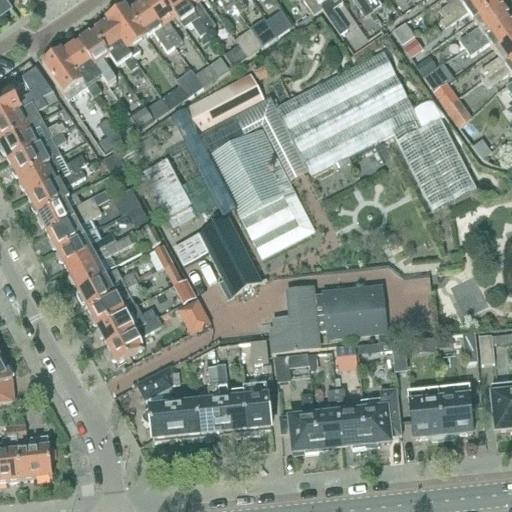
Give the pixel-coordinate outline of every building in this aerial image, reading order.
[(0,0),(0,20),(12,12),(3,0),(0,0)] [(28,1),(29,0),(13,0),(19,8),(21,6),(23,7),(27,4),(28,1)] [(169,27),(176,22),(161,0),(149,0),(150,2),(144,6),(174,51),(182,46),(169,27)] [(208,36),(183,0),(161,0),(176,22),(180,27),(188,22),(200,41),(208,36)] [(199,6),(206,1),(205,0),(183,0),(208,36),(215,31),(199,6)] [(215,0),(226,15),(234,10),(226,0),(205,0),(206,1),(208,0),(215,0)] [(226,0),(234,10),(239,18),(246,13),(237,0),(226,0)] [(300,0),(315,22),(323,16),(312,0),(300,0)] [(312,0),(323,16),(341,41),(348,36),(334,14),(343,7),(338,0),(312,0)] [(364,3),(361,0),(351,0),(366,23),(374,18),(364,3)] [(361,0),(364,3),(374,18),(381,13),(372,0),(361,0)] [(456,0),(458,3),(439,16),(444,23),(478,0),(456,0)] [(474,25),(501,7),(500,5),(501,3),(498,0),(478,0),(444,23),(441,26),(446,34),(450,31),(468,18),(474,25)] [(167,56),(174,51),(144,6),(137,10),(135,10),(131,12),(130,15),(129,16),(147,42),(154,37),(167,56)] [(505,9),(502,9),(501,7),(474,25),(479,33),(460,46),(465,53),(511,21),(507,16),(508,13),(505,9)] [(147,42),(129,16),(125,10),(106,23),(108,25),(133,62),(141,56),(137,50),(147,43),(147,42)] [(269,30),(278,43),(293,33),(284,20),(269,30)] [(511,22),(511,21),(465,53),(470,61),(489,48),(494,55),(511,43),(511,22)] [(138,70),(133,62),(108,25),(102,29),(100,29),(95,32),(94,34),(93,35),(110,61),(117,71),(125,66),(131,75),(138,70)] [(403,50),(416,41),(406,27),(393,36),(403,50)] [(263,53),(278,43),(269,30),(254,41),(263,53)] [(103,66),(110,61),(93,35),(91,36),(89,36),(84,39),(84,42),(78,46),(103,83),(108,91),(116,85),(103,66)] [(248,62),(263,53),(254,41),(240,51),(248,62)] [(416,41),(403,50),(412,63),(425,54),(416,41)] [(511,43),(494,55),(499,62),(480,75),(486,83),(511,65),(511,43)] [(103,83),(78,46),(76,47),(74,46),(69,50),(68,52),(62,56),(87,93),(93,101),(101,96),(96,88),(103,83)] [(240,51),(226,61),(233,72),(248,62),(240,51)] [(69,106),(80,99),(79,98),(87,93),(62,56),(61,54),(42,67),(69,106)] [(374,149),(419,125),(384,56),(354,72),(277,111),(310,177),(312,181),(320,177),(374,149)] [(424,81),(436,73),(438,71),(429,60),(416,70),(424,81)] [(209,70),(218,82),(230,74),(221,62),(209,70)] [(511,80),(511,65),(486,83),(482,86),(487,93),(510,78),(511,80)] [(203,93),(218,82),(209,70),(194,80),(197,83),(203,93)] [(0,124),(43,102),(53,96),(36,71),(23,81),(31,97),(17,105),(12,94),(0,100),(0,124)] [(435,97),(446,88),(436,73),(424,81),(435,97)] [(198,139),(262,105),(248,79),(185,112),(198,139)] [(188,103),(203,93),(197,83),(182,94),(188,103)] [(446,114),(459,104),(448,88),(446,88),(435,97),(446,114)] [(188,103),(182,94),(180,91),(161,103),(169,116),(188,103)] [(37,115),(47,110),(43,102),(0,124),(0,146),(0,147),(42,125),(37,115)] [(155,126),(169,116),(161,103),(146,114),(154,126),(155,126)] [(459,104),(446,114),(460,133),(472,122),(459,104)] [(146,114),(132,124),(139,136),(154,126),(146,114)] [(165,127),(168,142),(190,138),(187,122),(165,127)] [(467,177),(463,170),(440,124),(397,147),(412,177),(432,216),(463,200),(475,194),(467,177)] [(57,128),(47,134),(42,125),(0,147),(1,149),(0,152),(3,157),(6,158),(10,165),(62,137),(66,135),(62,128),(58,131),(57,128)] [(128,144),(139,136),(134,129),(123,137),(128,144)] [(315,235),(285,177),(262,133),(209,161),(218,177),(262,263),(315,235)] [(57,151),(66,145),(62,137),(10,165),(14,172),(13,175),(15,180),(18,181),(19,183),(62,160),(57,151)] [(116,139),(105,146),(111,155),(122,148),(116,139)] [(483,164),(492,156),(482,143),(473,151),(483,164)] [(190,210),(172,177),(160,154),(139,165),(145,177),(168,222),(190,210)] [(118,157),(109,161),(117,176),(126,171),(118,157)] [(82,162),(67,169),(62,160),(19,183),(20,185),(19,188),(22,193),(25,193),(29,201),(81,173),(86,170),(82,162)] [(85,181),(83,177),(81,173),(29,201),(33,208),(32,211),(34,216),(37,216),(38,219),(69,202),(64,192),(85,181)] [(127,217),(141,210),(132,192),(118,199),(127,217)] [(77,198),(69,202),(38,219),(40,221),(37,222),(42,231),(44,230),(48,237),(97,210),(93,202),(82,208),(77,198)] [(57,255),(85,240),(80,230),(117,210),(113,202),(97,210),(48,237),(52,244),(51,247),(53,252),(56,252),(57,255)] [(179,249),(175,251),(185,270),(210,257),(228,293),(223,296),(228,306),(235,303),(235,302),(241,298),(243,299),(243,297),(251,293),(253,293),(253,292),(260,288),(261,289),(267,286),(266,283),(261,286),(228,223),(192,242),(179,249)] [(153,251),(162,246),(152,227),(143,232),(153,251)] [(85,240),(57,255),(58,257),(57,260),(60,264),(63,265),(67,272),(116,246),(112,238),(102,243),(97,234),(85,240)] [(75,289),(77,291),(115,270),(110,260),(134,248),(129,239),(116,246),(67,272),(71,280),(70,283),(72,288),(75,289)] [(165,272),(174,268),(164,249),(155,254),(165,272)] [(165,273),(174,290),(182,286),(173,268),(165,273)] [(134,278),(123,284),(115,270),(77,291),(78,293),(79,296),(80,297),(77,299),(82,308),(85,306),(87,310),(88,313),(138,287),(134,278)] [(98,331),(125,316),(136,310),(131,301),(142,295),(138,287),(88,313),(92,320),(91,323),(94,328),(97,329),(98,331)] [(188,306),(196,302),(190,290),(182,294),(188,306)] [(278,333),(270,333),(271,343),(272,358),(319,353),(317,336),(327,335),(328,342),(387,336),(383,292),(329,298),(323,299),(313,300),(312,292),(287,295),(287,296),(288,296),(291,321),(290,321),(290,322),(277,323),(278,333)] [(198,306),(179,316),(191,339),(210,328),(202,314),(202,313),(198,306)] [(107,349),(157,322),(153,314),(131,326),(125,316),(98,331),(99,333),(98,336),(101,341),(104,341),(107,349)] [(139,342),(161,330),(157,322),(107,349),(111,356),(110,359),(113,364),(116,364),(117,367),(145,352),(139,342)] [(465,369),(478,368),(475,337),(462,338),(465,369)] [(482,369),(495,368),(492,340),(479,341),(482,369)] [(407,375),(404,345),(394,346),(393,346),(392,346),(393,356),(395,376),(407,375)] [(253,368),(268,367),(266,346),(251,347),(253,368)] [(393,356),(392,346),(379,347),(379,357),(393,356)] [(310,373),(318,372),(317,358),(308,359),(309,369),(310,373)] [(289,371),(309,369),(308,359),(276,362),(278,386),(290,385),(289,371)] [(9,372),(7,373),(1,362),(0,362),(0,407),(14,406),(12,385),(13,384),(11,381),(14,380),(9,372)] [(201,445),(214,444),(213,441),(217,441),(216,438),(224,437),(218,381),(217,370),(208,371),(210,393),(208,393),(209,406),(197,407),(201,445)] [(174,410),(172,390),(170,378),(170,373),(138,390),(145,404),(163,394),(165,411),(150,412),(150,414),(146,415),(143,418),(143,422),(144,426),(147,428),(151,429),(153,444),(155,444),(155,447),(170,446),(170,442),(177,442),(173,410),(174,410)] [(172,390),(180,389),(179,377),(170,378),(172,390)] [(228,396),(226,380),(218,381),(224,437),(231,436),(232,440),(235,439),(235,442),(248,441),(243,394),(228,396)] [(248,441),(261,439),(260,437),(264,436),(263,433),(271,432),(266,388),(243,390),(243,394),(248,441)] [(511,437),(511,388),(492,390),(497,436),(510,434),(511,438),(511,437)] [(444,445),(456,444),(455,440),(473,438),(469,402),(469,392),(439,395),(444,445)] [(346,409),(345,393),(336,394),(342,452),(352,451),(353,454),(366,453),(362,416),(362,407),(346,409)] [(319,458),(333,456),(332,453),(342,452),(336,394),(327,395),(330,419),(315,421),(319,458)] [(390,441),(402,440),(397,394),(385,395),(387,413),(362,416),(366,453),(380,451),(380,448),(391,447),(390,441)] [(444,445),(439,395),(410,397),(414,444),(432,443),(433,447),(444,445)] [(319,458),(315,421),(313,399),(302,400),(304,422),(291,423),(291,422),(281,422),(282,439),(292,437),(294,457),(305,456),(305,459),(319,458)] [(188,447),(201,445),(197,407),(174,410),(173,410),(177,442),(184,441),(185,444),(188,444),(188,447)] [(16,430),(17,445),(27,443),(26,429),(16,430)] [(7,446),(17,445),(16,430),(6,431),(7,444),(7,446)] [(49,454),(49,452),(48,443),(30,445),(31,454),(18,455),(21,485),(53,482),(51,464),(52,464),(52,453),(49,454)] [(7,446),(7,444),(3,444),(3,449),(0,448),(0,487),(21,485),(18,455),(17,445),(7,446)]
